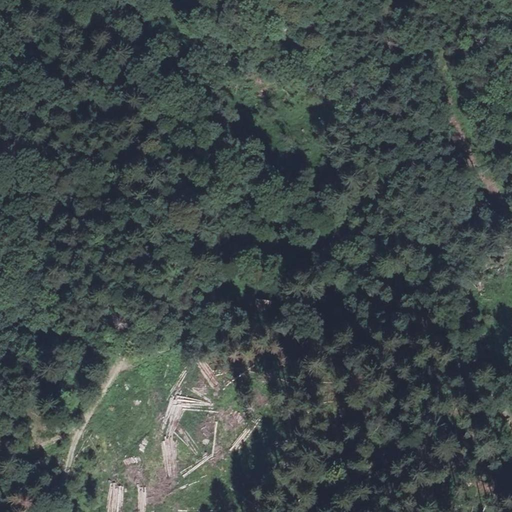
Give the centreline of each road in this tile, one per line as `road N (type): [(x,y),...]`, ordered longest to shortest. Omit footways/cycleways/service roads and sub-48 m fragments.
road 1 (track): [(265,0),(313,73),(327,116),(333,216),(314,250),(209,241),(178,251),(78,431),(71,511)]
road 2 (track): [(511,415),(462,365),(427,306),(314,250),(235,145),(194,122),(171,117),(129,128),(58,196),(0,222)]
